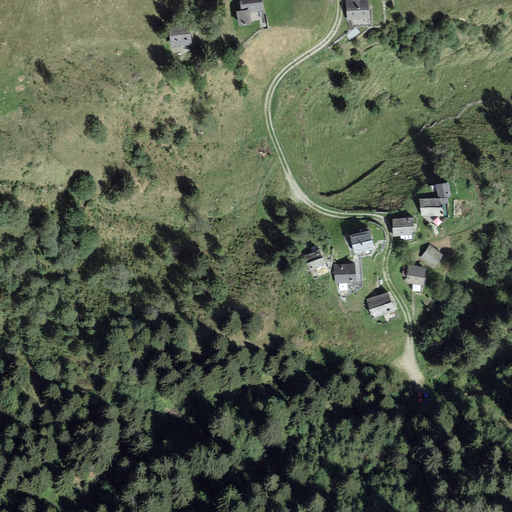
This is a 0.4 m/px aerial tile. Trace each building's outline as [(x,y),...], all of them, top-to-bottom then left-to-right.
[(257,0),(238,0),(241,20),(260,18),(257,0)] [(365,3),(345,5),(347,23),(367,21),(365,3)] [(185,26),(168,28),(170,47),(187,45),(185,26)] [(419,187),(420,198),(437,196),(436,186),(419,187)] [(421,199),(422,214),(442,213),(441,198),(421,199)] [(410,218),(392,221),(394,236),(412,234),(410,218)] [(367,231),(351,236),(355,251),(372,246),(367,231)] [(428,248),(421,257),(432,265),(439,256),(428,248)] [(318,251),(305,257),(310,270),(324,264),(318,251)] [(352,264),(333,267),(335,282),(354,279),(352,264)] [(423,267),(408,267),(407,282),(422,283),(423,267)] [(385,294),(367,301),(374,317),(391,310),(385,294)]
